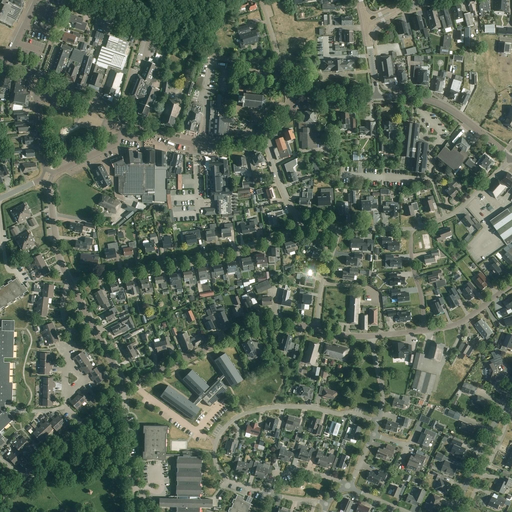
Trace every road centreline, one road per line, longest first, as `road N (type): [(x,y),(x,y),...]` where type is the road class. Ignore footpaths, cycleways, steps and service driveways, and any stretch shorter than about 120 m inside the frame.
road 1 (residential): [(269,494),(216,466),(216,442),(239,416),(283,406),(377,422)]
road 2 (residential): [(70,283),(222,253),(300,228)]
road 3 (residential): [(279,60),(226,59),(63,1)]
road 4 (unclassified): [(316,328),(264,320),(123,388)]
road 5 (secondary): [(510,158),(443,106),(377,97)]
road 6 (secondary): [(262,134),(185,142),(127,118)]
road 7 (residential): [(410,229),(457,212),(510,158)]
